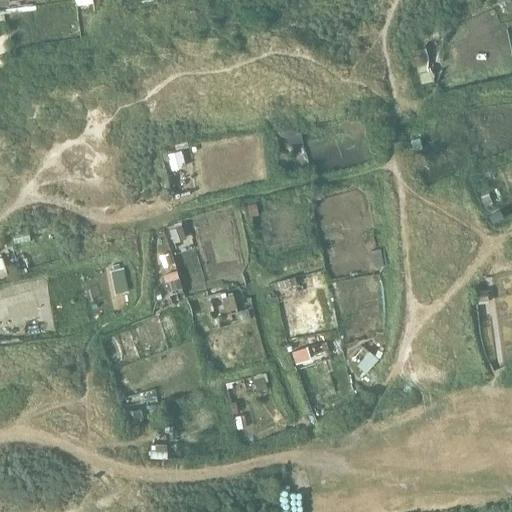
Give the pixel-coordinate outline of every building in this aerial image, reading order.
[(287,135),(285,135),(286,144),(301,142),(299,133),(296,133),(295,127),(286,129),(287,135)] [(169,155),(166,156),(170,171),(173,170),(183,167),(179,152),(169,155)] [(254,205),(245,207),(248,218),(250,217),(256,216),(254,205)] [(498,212),(487,217),(491,225),(502,219),(498,212)] [(181,226),(169,230),(173,243),(186,239),(181,226)] [(379,250),(370,252),(373,268),(382,267),(379,250)] [(485,293),(476,294),(478,304),(486,303),(485,293)] [(234,296),(222,299),(224,310),(237,308),(234,296)] [(311,350),(298,353),(301,365),(313,362),(311,350)] [(368,351),(356,365),(367,374),(379,361),(368,351)] [(266,380),(253,382),(256,394),(269,391),(266,380)] [(140,410),(125,413),(128,423),(142,420),(140,410)]
